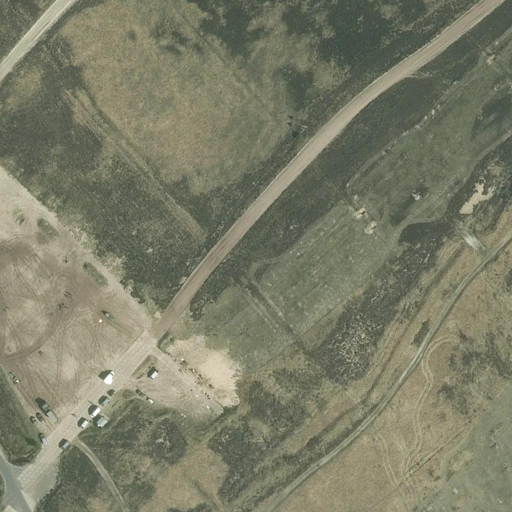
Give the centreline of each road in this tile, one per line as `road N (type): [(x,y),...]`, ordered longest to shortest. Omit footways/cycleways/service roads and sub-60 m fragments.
road 1 (track): [(494,0),(344,116),(205,268),(172,316)]
road 2 (track): [(268,511),(373,416),(464,283),(511,233)]
